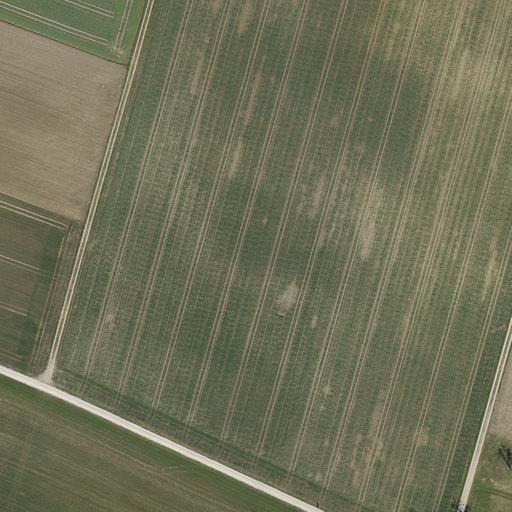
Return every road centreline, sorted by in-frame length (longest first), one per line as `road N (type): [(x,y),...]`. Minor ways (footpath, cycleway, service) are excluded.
road 1 (track): [(9,511),(148,0)]
road 2 (track): [(0,369),(314,511)]
road 3 (track): [(460,511),(511,328)]
